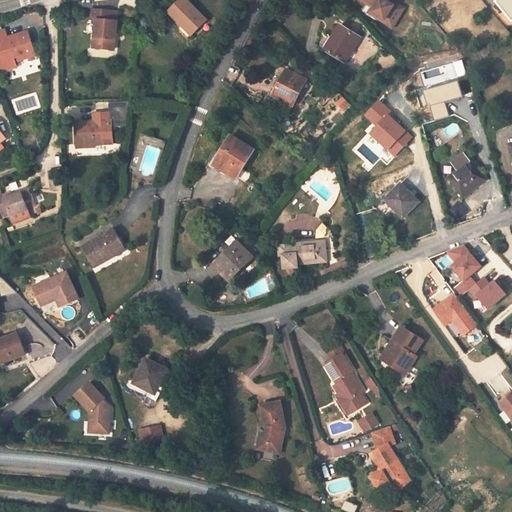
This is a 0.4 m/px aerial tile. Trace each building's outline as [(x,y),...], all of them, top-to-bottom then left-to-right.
[(381,0),(354,0),(354,1),(374,12),(381,0)] [(511,0),(497,0),(495,2),(510,21),(511,19),(511,0)] [(206,26),(184,3),(167,17),(190,41),(206,26)] [(94,30),(98,30),(96,58),(115,59),(116,50),(119,50),(120,31),(115,31),(116,20),(95,18),(94,30)] [(333,46),(327,57),(345,68),(360,42),(338,29),(330,44),(333,46)] [(0,61),(0,64),(5,78),(19,73),(17,68),(16,64),(36,57),(30,37),(9,44),(6,36),(0,38),(0,52),(0,53),(3,61),(0,61)] [(38,61),(36,57),(16,64),(17,68),(38,61)] [(286,77),(273,103),(293,112),(306,85),(286,77)] [(461,85),(428,94),(437,124),(452,120),(448,106),(465,101),(461,85)] [(335,102),(346,113),(353,105),(343,95),(335,102)] [(395,113),(380,100),(365,113),(378,125),(370,133),(396,156),(415,136),(392,115),(395,113)] [(111,121),(95,122),(95,130),(77,131),(77,151),(96,150),(97,153),(116,152),(114,129),(111,130),(111,121)] [(232,144),(214,172),(237,187),(255,158),(232,144)] [(457,173),(447,181),(462,201),(485,183),(470,164),(469,164),(463,156),(451,165),(457,173)] [(60,176),(51,178),(52,191),(62,189),(60,176)] [(405,219),(422,200),(402,182),(386,198),(381,206),(388,214),(393,210),(405,219)] [(13,202),(6,204),(5,200),(0,201),(0,219),(7,218),(10,233),(29,228),(23,200),(13,202)] [(128,257),(117,237),(85,254),(97,275),(128,257)] [(280,252),(281,262),(286,262),(288,276),(302,274),(302,270),(330,267),(329,257),(341,255),(339,241),(319,243),(295,247),(295,250),(280,252)] [(446,253),(456,264),(451,268),(463,282),(454,289),(461,297),(470,290),(474,286),(468,278),(480,268),(461,247),(446,253)] [(239,250),(217,272),(230,285),(252,263),(239,250)] [(68,280),(34,295),(41,310),(52,305),(57,307),(61,315),(79,307),(68,280)] [(470,290),(487,310),(504,296),(493,283),(488,287),(482,280),(474,286),(470,290)] [(0,304),(19,301),(3,285),(0,285),(0,322),(1,323),(0,316),(0,304)] [(477,327),(453,295),(432,311),(444,327),(452,321),(464,337),(477,327)] [(52,305),(41,310),(42,314),(53,309),(57,307),(52,305)] [(384,365),(399,376),(406,366),(411,370),(417,361),(413,357),(422,344),(402,330),(392,343),(396,346),(384,365)] [(0,347),(0,371),(2,371),(0,367),(4,366),(5,370),(27,362),(19,341),(0,347)] [(392,343),(379,361),(384,365),(396,346),(392,343)] [(343,358),(325,368),(335,385),(338,384),(340,386),(333,390),(339,399),(345,396),(350,405),(363,397),(351,376),(353,375),(343,358)] [(156,397),(169,372),(148,361),(135,386),(156,397)] [(404,380),(411,370),(406,366),(399,376),(404,380)] [(88,384),(74,397),(89,413),(88,423),(93,423),(92,434),(107,435),(109,409),(104,409),(99,404),(103,400),(88,384)] [(511,395),(498,404),(511,422),(511,395)] [(345,396),(339,399),(344,409),(350,405),(345,396)] [(271,436),(270,436),(268,456),(284,458),(287,428),(282,406),(264,410),(268,431),(270,432),(271,436)] [(373,412),(358,421),(365,432),(380,423),(373,412)] [(187,438),(183,413),(173,415),(177,439),(187,438)] [(164,441),(162,426),(145,428),(147,443),(164,441)] [(368,459),(376,473),(379,472),(381,475),(370,482),(377,494),(389,487),(394,497),(410,487),(389,451),(393,451),(387,432),(370,437),(376,454),(368,459)] [(264,435),(261,455),(268,456),(270,436),(264,435)]
